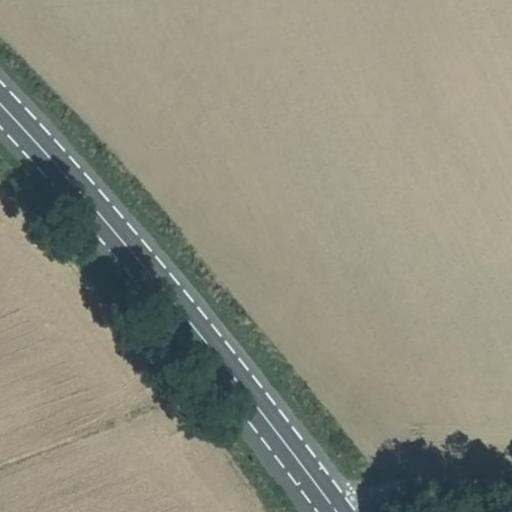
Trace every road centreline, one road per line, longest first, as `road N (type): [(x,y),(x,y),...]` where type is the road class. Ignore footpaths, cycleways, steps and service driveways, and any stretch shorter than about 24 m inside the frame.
road 1 (secondary): [(340,511),(163,287),(0,103)]
road 2 (track): [(339,510),(404,483),(511,487)]
